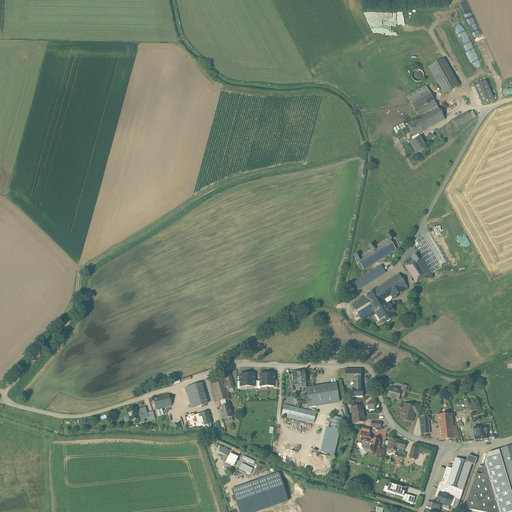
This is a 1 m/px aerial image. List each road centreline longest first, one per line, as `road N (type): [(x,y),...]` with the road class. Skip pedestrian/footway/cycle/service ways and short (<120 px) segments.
road 1 (unclassified): [(0,392),(15,406),(80,416),(236,365),(363,365),(392,424),(447,446)]
road 2 (unclassified): [(482,116),(406,248)]
road 3 (track): [(3,396),(71,314),(76,278)]
